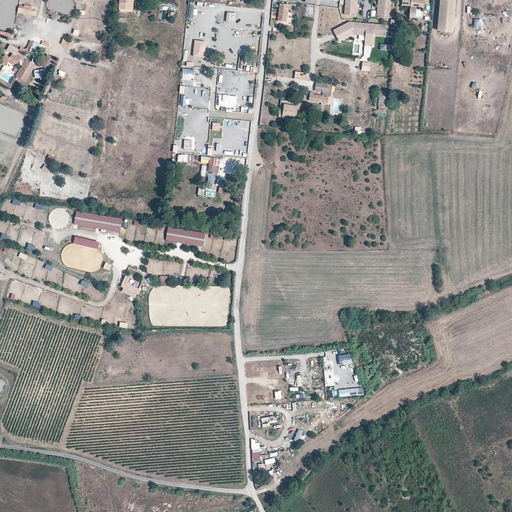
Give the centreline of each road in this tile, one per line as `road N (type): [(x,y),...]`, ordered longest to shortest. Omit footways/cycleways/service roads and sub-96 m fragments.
road 1 (track): [(0,448),(72,457),(158,483),(252,492)]
road 2 (track): [(242,239),(236,314),(252,492)]
road 3 (unclassified): [(269,0),(242,239)]
road 4 (unknown): [(245,409),(279,410),(286,424),(279,439),(286,467),(270,487),(252,492)]
